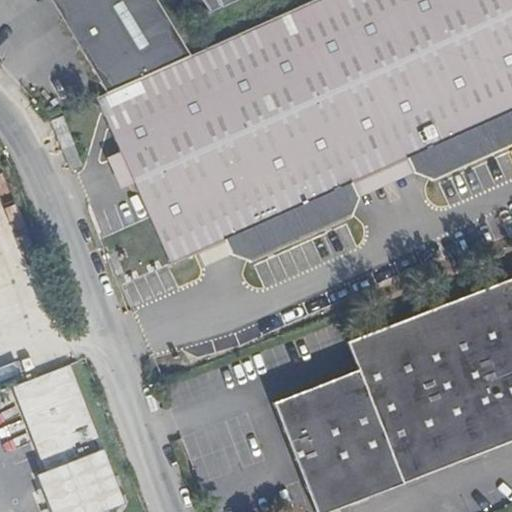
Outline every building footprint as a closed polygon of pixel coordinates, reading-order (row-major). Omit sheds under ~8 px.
[(57,0),(112,89),(196,52),(164,0),(57,0)] [(511,0),(312,0),(196,52),(112,89),(106,92),(124,134),(136,162),(154,203),(159,215),(173,247),(201,234),(227,224),(233,237),(255,245),(355,202),(364,180),(357,168),(414,142),(419,156),(440,164),(511,133),(511,0)] [(58,113),(73,151),(84,145),(69,109),(58,113)] [(136,162),(124,134),(110,139),(123,168),(136,162)] [(364,180),(419,156),(414,142),(357,168),(364,180)] [(150,218),(159,215),(154,203),(146,207),(150,218)] [(207,249),(233,237),(227,224),(201,234),(207,249)] [(511,284),(348,345),(358,373),(273,406),(311,511),(338,511),(511,447),(511,284)] [(95,398),(80,359),(23,382),(38,420),(95,398)] [(97,511),(134,498),(95,398),(38,420),(56,467),(48,470),(64,511),(97,511)]
